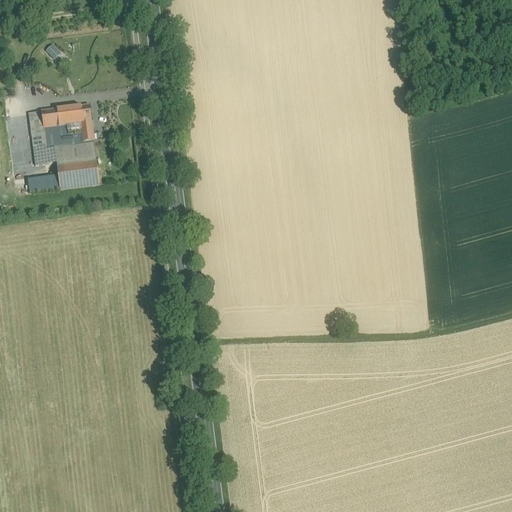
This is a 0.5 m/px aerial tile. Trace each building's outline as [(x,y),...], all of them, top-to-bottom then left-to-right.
[(51,45),(44,52),(53,60),(60,53),(51,45)] [(90,108),(73,110),(75,127),(92,124),(90,108)] [(73,110),(42,114),(44,131),(75,127),(73,110)] [(42,114),(29,116),(36,168),(56,164),(55,150),(46,151),(44,131),(42,114)] [(75,127),(44,131),(46,151),(55,150),(56,164),(57,169),(97,164),(92,124),(75,127)] [(97,164),(57,169),(60,191),(100,186),(97,164)]
